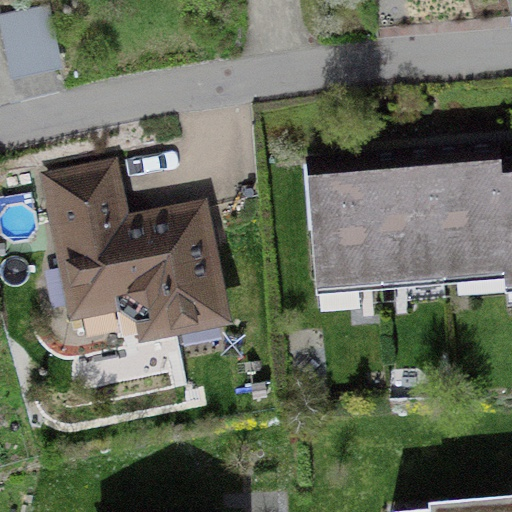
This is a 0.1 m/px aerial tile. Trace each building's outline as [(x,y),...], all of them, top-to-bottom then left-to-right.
[(371,0),(375,29),(511,17),(511,16),(507,0),(371,0)] [(48,6),(0,16),(0,21),(10,69),(59,58),(48,6)] [(506,278),(505,264),(498,172),(459,175),(457,151),(434,154),(436,178),(443,269),(504,264),(505,278),(506,278)] [(396,157),(372,159),(373,175),(382,274),(443,269),(436,178),(398,181),(396,157)] [(511,161),(497,162),(498,172),(505,264),(506,278),(511,277),(511,161)] [(121,224),(110,168),(51,179),(77,310),(165,292),(172,326),(221,317),(200,209),(121,224)] [(382,274),(373,175),(349,177),(348,170),(309,173),(318,279),(382,274)] [(511,511),(511,499),(429,507),(429,511),(511,511)]
